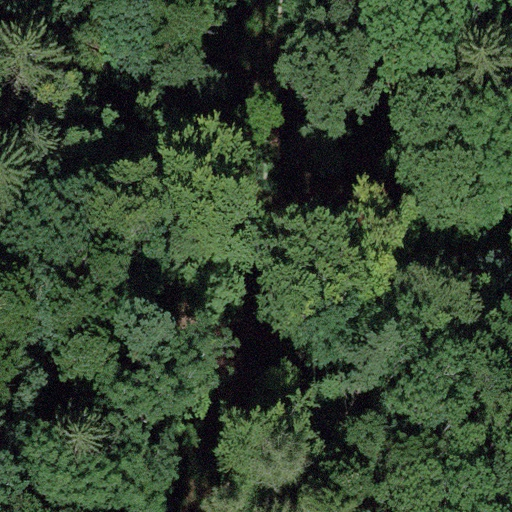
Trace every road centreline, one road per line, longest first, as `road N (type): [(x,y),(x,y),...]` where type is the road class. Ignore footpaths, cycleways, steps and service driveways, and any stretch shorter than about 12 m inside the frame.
road 1 (track): [(0,101),(36,131),(511,402)]
road 2 (track): [(312,511),(36,131)]
